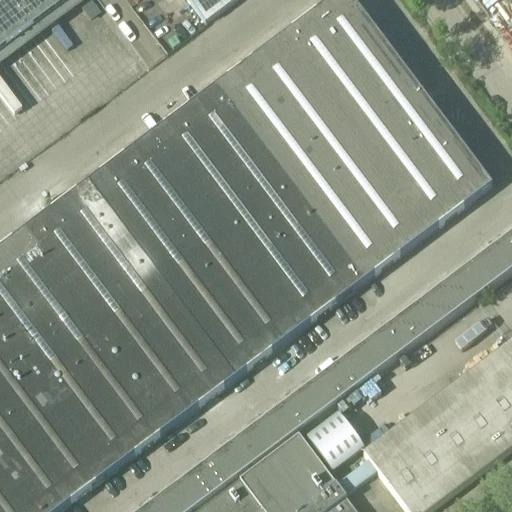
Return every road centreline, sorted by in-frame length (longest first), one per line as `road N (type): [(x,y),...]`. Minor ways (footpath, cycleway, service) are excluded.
road 1 (unclassified): [(105,511),(511,213)]
road 2 (unclassified): [(0,210),(286,0)]
road 3 (unknown): [(511,308),(391,402)]
road 4 (unclassified): [(431,0),(511,107)]
